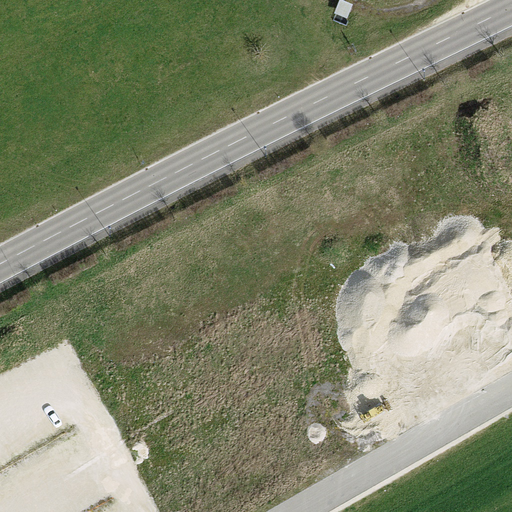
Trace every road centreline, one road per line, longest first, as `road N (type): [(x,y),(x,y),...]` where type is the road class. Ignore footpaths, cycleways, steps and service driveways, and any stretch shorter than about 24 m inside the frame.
road 1 (tertiary): [(511,9),(0,265)]
road 2 (residential): [(511,384),(288,511)]
road 3 (unknown): [(0,409),(35,389),(63,385),(93,408),(117,454)]
road 4 (unknown): [(8,511),(117,454)]
